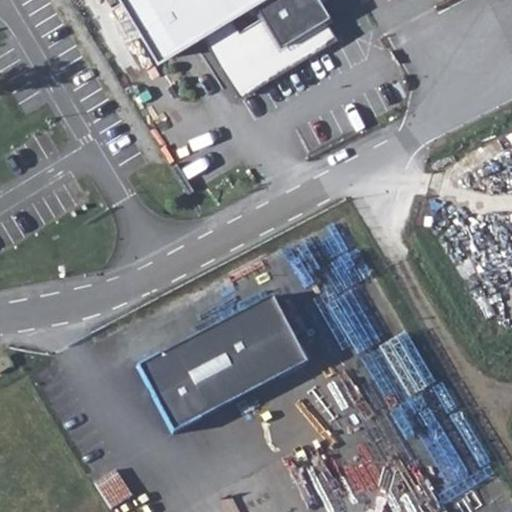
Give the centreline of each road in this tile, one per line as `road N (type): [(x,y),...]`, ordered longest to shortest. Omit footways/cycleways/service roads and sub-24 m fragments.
road 1 (unclassified): [(0,319),(101,299),(360,172)]
road 2 (unclassified): [(360,172),(511,453)]
road 3 (unclassified): [(360,172),(511,0)]
